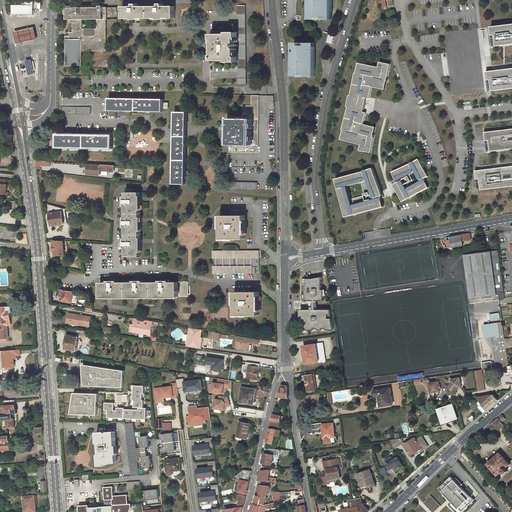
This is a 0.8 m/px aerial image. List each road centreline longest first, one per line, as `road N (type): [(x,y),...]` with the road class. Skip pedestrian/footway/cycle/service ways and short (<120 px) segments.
road 1 (primary): [(60,511),(21,132)]
road 2 (residential): [(272,0),(285,119),(284,257)]
road 3 (residential): [(355,0),(316,156),(322,252)]
road 4 (unclassified): [(322,252),(511,219)]
road 5 (residential): [(245,511),(275,390),(287,372)]
road 6 (residential): [(287,372),(310,511)]
